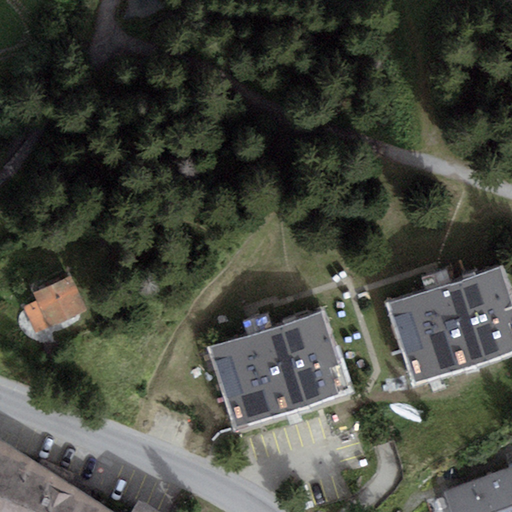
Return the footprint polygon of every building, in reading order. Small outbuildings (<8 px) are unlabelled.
[(409,372),(511,339),(511,318),(498,274),(389,308),(409,372)] [(55,281),(20,296),(34,328),(68,314),(55,281)] [(233,417),(340,387),(321,317),(214,347),(233,417)] [(161,511),(145,502),(138,511),(116,511),(0,441),(0,511),(161,511)] [(449,511),(511,511),(511,471),(444,493),(449,511)]
